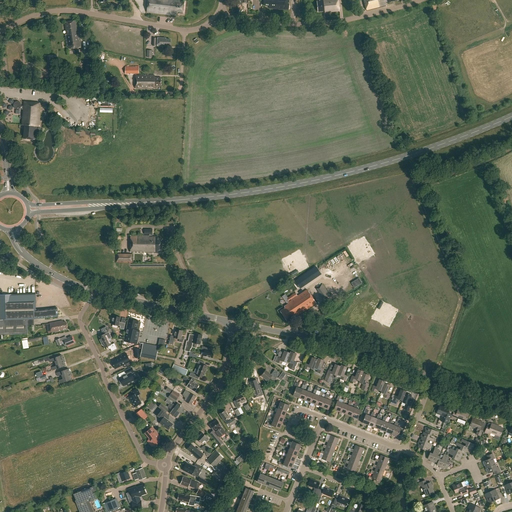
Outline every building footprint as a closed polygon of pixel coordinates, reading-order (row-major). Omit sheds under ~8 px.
[(149,0),(148,12),(178,16),(178,13),(183,14),(184,3),(179,2),(180,1),(174,0),(149,0)] [(289,10),(290,0),(265,0),(265,6),(270,6),(270,9),(289,10)] [(340,11),(338,0),(320,0),(321,0),(321,1),(317,1),(319,12),(325,11),(325,13),(340,11)] [(364,0),(367,10),(384,6),(382,0),(364,0)] [(77,33),(75,21),(64,22),(66,35),(65,35),(67,50),(81,48),(79,33),(77,33)] [(170,45),(170,40),(166,39),(166,38),(158,38),(157,38),(156,38),(153,38),(152,46),(155,46),(155,45),(157,45),(157,46),(165,46),(165,45),(170,45)] [(155,75),(136,74),(135,88),(154,89),(154,86),(161,86),(162,77),(154,77),(155,75)] [(15,104),(14,107),(14,109),(15,110),(16,111),(19,111),(20,111),(21,110),(21,108),(23,108),(21,126),(25,126),(24,139),(35,140),(37,127),(38,127),(41,103),(24,102),(23,106),(21,106),(21,105),(21,104),(20,103),(17,102),(16,103),(15,104)] [(152,229),(145,229),(145,236),(131,235),(130,252),(158,253),(158,251),(161,251),(162,239),(158,238),(158,237),(152,236),(152,234),(152,229)] [(132,263),(132,255),(116,254),(116,263),(132,263)] [(316,265),(294,280),(299,288),(321,274),(316,265)] [(322,284),(316,288),(325,301),(330,296),(322,284)] [(316,303),(307,290),(287,303),(288,305),(284,308),(285,309),(280,312),(286,321),(295,315),(296,317),(316,303)] [(33,319),(36,319),(36,318),(58,317),(57,308),(36,309),(35,293),(10,294),(11,334),(27,334),(27,325),(27,319),(33,319)] [(287,299),(289,302),(297,296),(295,293),(287,299)] [(0,334),(11,334),(10,294),(0,294),(0,334)] [(122,318),(121,323),(119,322),(120,318),(113,316),(112,325),(120,326),(120,329),(124,329),(126,319),(122,318)] [(138,321),(129,319),(124,341),(137,344),(139,331),(141,322),(138,322),(138,321)] [(48,333),(51,333),(67,330),(65,322),(62,323),(62,321),(46,324),(48,333)] [(99,337),(102,342),(108,339),(106,334),(109,332),(106,327),(101,329),(102,332),(101,332),(103,335),(99,337)] [(183,331),(176,329),(174,336),(171,336),(169,344),(173,345),(175,338),(180,339),(179,342),(182,342),(184,338),(181,337),(183,331)] [(195,333),(194,335),(189,334),(188,341),(187,341),(184,351),(190,352),(190,349),(191,349),(191,347),(196,348),(197,344),(200,345),(202,335),(195,333)] [(62,343),(65,342),(66,346),(74,343),(72,336),(67,338),(66,337),(63,338),(60,339),(60,338),(56,340),(58,346),(62,344),(62,343)] [(108,339),(102,342),(105,348),(108,347),(110,349),(111,352),(117,349),(114,343),(111,345),(108,339)] [(143,343),(140,357),(156,360),(159,346),(143,343)] [(211,349),(202,346),(201,350),(205,351),(203,356),(212,358),(214,352),(211,351),(211,349)] [(287,363),(287,362),(290,353),(284,351),(282,358),(279,357),(277,362),(282,364),(283,362),(287,363)] [(287,362),(291,363),(289,368),(294,370),(296,363),(293,361),(296,354),(291,352),(290,353),(287,362)] [(121,355),(122,356),(115,359),(116,360),(112,362),(115,369),(123,365),(124,368),(130,365),(132,364),(126,353),(121,355)] [(55,361),(56,363),(65,360),(64,358),(63,358),(62,355),(49,360),(50,362),(55,361)] [(314,370),(314,368),(318,360),(312,357),(309,365),(306,363),(304,369),(309,371),(310,368),(314,370)] [(318,360),(314,368),(318,369),(317,372),(322,374),(324,369),(321,368),(324,360),(318,358),(318,360)] [(65,360),(56,363),(56,366),(52,367),(53,370),(65,366),(64,363),(66,362),(65,360)] [(200,364),(198,369),(205,372),(207,366),(204,365),(204,362),(199,360),(198,363),(200,364)] [(188,370),(173,364),(171,370),(185,376),(188,370)] [(332,371),(329,370),(328,370),(324,380),(330,383),(332,378),(336,379),(337,377),(341,366),(335,364),(332,371)] [(337,377),(340,378),(340,379),(347,382),(349,376),(344,374),(347,367),(341,365),(341,366),(337,377)] [(123,384),(123,387),(128,384),(128,383),(131,382),(135,380),(131,374),(134,372),(132,368),(125,371),(127,374),(119,378),(120,380),(119,381),(121,385),(123,384)] [(205,372),(198,369),(196,375),(191,373),(190,376),(198,379),(199,376),(203,378),(205,372)] [(352,376),(350,381),(355,383),(356,380),(360,381),(363,373),(364,372),(358,369),(355,377),(352,376)] [(280,374),(275,370),(271,375),(265,370),(262,375),(261,374),(260,376),(263,378),(268,381),(270,378),(274,381),(280,374)] [(71,373),(62,377),(63,379),(59,380),(60,383),(72,379),(71,376),(72,375),(71,373)] [(360,381),(359,383),(363,384),(362,387),(361,389),(366,391),(367,389),(369,384),(366,383),(369,375),(363,373),(360,381)] [(173,377),(171,380),(175,382),(179,385),(181,382),(177,379),(173,377)] [(195,380),(192,378),(190,380),(187,378),(184,383),(187,385),(186,386),(195,391),(199,385),(194,382),(195,380)] [(373,386),(371,391),(376,393),(377,390),(381,391),(385,383),(385,382),(379,379),(376,387),(373,386)] [(259,388),(256,380),(250,382),(251,386),(249,386),(250,389),(252,389),(253,390),(255,389),(257,395),(261,394),(259,388)] [(293,396),(299,398),(302,390),(301,389),(298,388),(299,383),(297,383),(295,388),(296,388),(293,396)] [(381,391),(380,393),(384,394),(383,397),(388,399),(390,394),(387,393),(390,385),(385,383),(381,391)] [(299,398),(305,401),(308,392),(307,391),(304,390),(305,386),(303,385),(301,389),(302,390),(299,398)] [(305,401),(311,403),(314,394),(313,394),(309,392),(311,388),(309,387),(307,391),(308,392),(305,401)] [(137,395),(140,394),(137,389),(132,391),(133,395),(129,397),(130,401),(131,401),(134,407),(141,404),(137,395)] [(394,397),(393,401),(398,403),(399,400),(402,401),(406,393),(406,391),(400,389),(398,397),(395,395),(394,397)] [(171,394),(177,398),(180,395),(173,390),(171,394)] [(191,405),(196,396),(185,390),(182,395),(186,397),(184,400),(186,401),(185,401),(191,405)] [(311,403),(316,405),(320,396),(319,396),(315,395),(317,390),(315,390),(313,394),(314,394),(311,403)] [(323,393),(321,392),(319,396),(320,396),(316,405),(322,407),(326,399),(325,398),(321,397),(323,393)] [(402,401),(402,403),(406,404),(405,407),(403,410),(408,411),(410,409),(412,403),(409,402),(411,395),(406,393),(402,401)] [(177,398),(171,394),(168,398),(175,403),(177,398)] [(237,400),(233,402),(236,408),(241,407),(239,402),(241,401),(242,404),(245,402),(244,399),(242,394),(235,397),(237,400)] [(329,395),(326,394),(325,398),(326,399),(322,407),(328,410),(332,401),(327,399),(329,395)] [(334,410),(340,412),(343,403),(342,403),(339,402),(340,397),(338,397),(336,401),(337,401),(334,410)] [(344,399),(342,403),(343,403),(340,412),(346,414),(349,406),(348,405),(344,404),(346,400),(344,399)] [(350,401),(348,405),(349,406),(346,414),(351,417),(355,408),(354,408),(350,406),(352,402),(350,401)] [(278,408),(287,411),(289,405),(280,402),(278,407),(274,405),(273,407),(278,409),(278,408)] [(169,405),(180,413),(184,407),(178,403),(176,406),(171,403),(169,405)] [(355,408),(351,417),(358,419),(361,410),(356,408),(358,404),(356,403),(354,408),(355,408)] [(176,418),(180,413),(169,405),(168,407),(172,411),(170,413),(176,418)] [(450,409),(440,405),(437,413),(443,416),(441,421),(448,424),(451,415),(448,413),(450,409)] [(284,417),(287,411),(278,408),(278,409),(276,413),(272,411),(271,413),(275,415),(276,414),(284,417)] [(141,409),(136,413),(142,420),(147,416),(141,409)] [(160,409),(156,414),(162,419),(159,423),(168,430),(173,424),(167,419),(169,416),(164,412),(160,409)] [(468,422),(471,414),(463,411),(458,409),(457,412),(454,411),(451,418),(456,420),(457,417),(468,422)] [(228,427),(231,426),(236,422),(234,418),(231,420),(225,410),(220,414),(228,427)] [(362,423),(368,425),(372,417),(371,416),(367,415),(369,411),(366,410),(365,414),(365,415),(362,423)] [(372,412),(371,416),(372,417),(368,425),(374,428),(378,419),(377,419),(373,417),(375,413),(372,412)] [(269,419),(273,421),(273,420),(282,423),(284,417),(276,414),(275,415),(274,418),(270,417),(269,419)] [(378,414),(377,419),(378,419),(374,428),(380,430),(383,421),(379,419),(381,415),(378,414)] [(380,430),(386,432),(389,423),(388,423),(385,422),(386,417),(384,417),(383,421),(380,430)] [(386,432),(392,435),(398,418),(397,422),(396,421),(394,425),(391,424),(392,420),(390,419),(388,423),(389,423),(386,432)] [(398,418),(392,435),(398,437),(399,435),(402,436),(404,429),(401,428),(398,427),(401,419),(398,418)] [(475,434),(481,436),(484,428),(481,426),(482,422),(473,419),(470,426),(477,429),(475,434)] [(210,424),(214,430),(219,437),(226,433),(221,427),(222,427),(217,420),(210,424)] [(273,420),(273,421),(272,424),(268,423),(267,425),(271,427),(272,426),(280,429),(282,423),(273,420)] [(498,440),(502,429),(496,426),(492,424),(490,427),(487,426),(484,434),(489,435),(490,432),(495,434),(494,439),(498,440)] [(159,437),(152,427),(145,433),(148,437),(149,437),(150,439),(149,439),(148,441),(152,446),(157,444),(159,441),(158,439),(159,437)] [(426,430),(425,433),(430,435),(431,435),(432,433),(437,435),(439,432),(426,427),(425,429),(426,430)] [(422,437),(428,440),(433,442),(434,439),(429,437),(430,435),(425,433),(424,432),(423,435),(422,435),(421,437),(422,437)] [(209,439),(202,433),(197,438),(201,443),(204,440),(206,442),(209,439)] [(216,435),(214,437),(213,438),(218,444),(221,441),(219,440),(216,435)] [(328,442),(337,445),(339,439),(331,436),(329,440),(326,439),(325,441),(328,443),(328,442)] [(419,440),(419,442),(431,447),(432,444),(427,442),(428,440),(422,437),(421,440),(419,440)] [(465,446),(469,448),(471,449),(472,447),(474,447),(475,445),(463,439),(461,442),(466,444),(465,446)] [(290,447),(299,451),(301,445),(292,441),(290,446),(286,445),(285,447),(290,448),(290,447)] [(323,447),(326,448),(334,451),(337,445),(328,442),(328,443),(327,446),(324,445),(323,447)] [(461,447),(460,449),(460,450),(463,451),(466,453),(467,450),(468,450),(469,448),(465,446),(457,443),(456,445),(461,447)] [(197,449),(191,444),(187,449),(195,456),(194,456),(198,459),(203,454),(197,449)] [(353,451),(362,455),(364,449),(356,445),(354,450),(351,449),(350,451),(353,452),(353,451)] [(296,457),(299,451),(290,447),(290,448),(288,452),(284,450),(283,453),(287,454),(288,453),(296,457)] [(320,453),(323,454),(324,453),(332,457),(334,451),(326,448),(324,452),(321,451),(320,453)] [(430,461),(432,462),(437,449),(435,448),(433,454),(430,453),(428,459),(431,460),(430,461)] [(451,448),(450,451),(462,456),(463,454),(462,453),(463,451),(460,450),(460,449),(457,448),(456,451),(451,448)] [(435,462),(438,463),(440,459),(440,457),(438,456),(440,450),(437,449),(432,462),(435,463),(435,462)] [(223,458),(216,451),(207,461),(216,471),(220,475),(228,469),(224,464),(220,461),(223,458)] [(348,457),(351,458),(351,457),(359,460),(362,455),(353,451),(353,452),(352,456),(349,455),(348,457)] [(462,456),(450,451),(448,453),(454,456),(452,458),(458,461),(460,458),(461,459),(462,456)] [(281,459),(285,460),(285,459),(294,463),(296,457),(288,453),(287,454),(286,458),(281,456),(281,459)] [(324,453),(323,454),(322,458),(319,457),(318,459),(322,460),(330,463),(332,457),(324,453)] [(439,467),(441,468),(446,455),(444,454),(442,460),(440,459),(438,463),(437,465),(440,466),(439,467)] [(483,461),(486,467),(495,463),(493,459),(495,459),(493,454),(487,456),(489,459),(483,461)] [(379,461),(387,464),(389,458),(381,455),(379,460),(376,459),(375,461),(378,462),(379,461)] [(446,455),(441,468),(444,469),(444,468),(447,469),(450,463),(447,462),(449,456),(446,455)] [(346,463),(348,464),(349,463),(357,466),(359,460),(351,457),(351,458),(349,462),(346,461),(346,463)] [(285,459),(285,460),(284,464),(279,462),(278,464),(283,466),(283,465),(292,469),(294,463),(285,459)] [(385,470),(387,464),(379,461),(378,462),(377,466),(374,465),(373,467),(376,468),(376,467),(385,470)] [(187,463),(183,470),(198,478),(201,470),(196,467),(187,463)] [(349,463),(348,464),(347,468),(344,467),(343,469),(347,470),(347,469),(355,472),(357,466),(349,463)] [(495,463),(486,467),(488,473),(494,471),(495,474),(500,472),(498,467),(497,468),(495,463)] [(382,476),(385,470),(376,467),(376,468),(375,472),(372,471),(371,473),(374,474),(374,473),(382,476)] [(139,479),(145,477),(142,469),(136,471),(137,472),(133,474),(135,480),(139,478),(139,479)] [(119,474),(121,480),(122,481),(130,478),(127,471),(119,474)] [(374,473),(374,474),(372,477),(369,476),(369,479),(372,480),(372,479),(380,482),(382,476),(374,473)] [(261,483),(263,484),(266,476),(260,474),(257,482),(261,483)] [(266,486),(267,485),(269,486),(272,478),(266,476),(263,484),(266,486)] [(190,486),(192,487),(195,488),(197,483),(191,480),(187,479),(183,478),(181,484),(189,487),(190,486)] [(236,486),(238,487),(239,487),(241,483),(244,485),(246,481),(240,478),(236,486)] [(272,487),(275,488),(278,481),(272,478),(269,486),(269,487),(272,488),(272,487)] [(310,479),(308,486),(314,488),(317,490),(316,491),(315,495),(317,496),(320,490),(317,489),(318,488),(320,483),(310,479)] [(426,484),(425,480),(419,483),(420,486),(422,486),(426,496),(434,493),(432,489),(433,489),(430,482),(426,484)] [(275,488),(274,489),(278,490),(280,491),(283,483),(278,481),(275,488)] [(452,485),(455,493),(460,491),(461,495),(468,492),(466,486),(463,488),(461,483),(457,485),(457,484),(452,485)] [(135,486),(130,488),(128,489),(129,492),(130,492),(132,498),(131,498),(132,501),(131,501),(132,507),(141,507),(140,500),(139,500),(137,496),(140,495),(145,493),(142,485),(136,487),(135,486)] [(75,500),(77,505),(79,511),(93,511),(89,502),(93,500),(94,501),(97,499),(95,493),(97,492),(94,486),(92,487),(88,488),(87,488),(73,494),(76,500),(75,500)] [(320,490),(317,496),(320,497),(322,494),(331,497),(334,491),(328,488),(325,487),(324,488),(323,491),(320,490)] [(246,488),(244,494),(251,497),(252,497),(253,494),(253,493),(253,491),(246,488)] [(196,494),(205,499),(207,496),(205,495),(206,493),(198,489),(196,494)] [(495,489),(490,492),(494,501),(499,499),(495,489)] [(494,501),(490,492),(485,494),(489,503),(494,501)] [(215,504),(216,505),(218,498),(220,495),(216,493),(211,503),(215,504)] [(179,494),(178,500),(182,500),(182,501),(189,502),(188,505),(194,506),(195,501),(200,502),(200,500),(204,501),(204,499),(201,497),(190,495),(190,496),(182,495),(179,494)] [(244,494),(241,500),(249,503),(251,499),(250,499),(251,497),(244,494)] [(339,507),(340,503),(347,506),(349,499),(340,496),(338,500),(335,498),(333,505),(339,507)] [(116,498),(105,502),(109,511),(119,507),(116,498)] [(241,500),(239,505),(247,508),(247,509),(249,505),(248,505),(249,503),(241,500)] [(311,511),(313,507),(315,503),(312,502),(309,510),(307,509),(306,511),(299,508),(297,511),(311,511)] [(435,509),(432,502),(423,506),(425,511),(424,511),(435,511),(435,509)]
